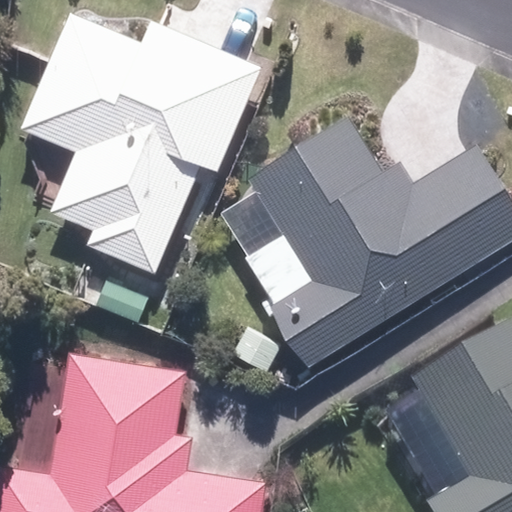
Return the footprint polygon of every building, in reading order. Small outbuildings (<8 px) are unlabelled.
[(139,36),(69,7),(19,126),(75,149),(47,215),(88,233),(82,247),(155,277),(198,173),(211,179),(259,64),(147,17),(139,36)] [(309,368),(511,235),(511,226),(464,153),(415,185),(392,150),(375,161),(347,118),(247,184),(255,196),(214,222),(309,368)] [(99,273),(85,304),(137,326),(151,295),(99,273)] [(423,511),(511,511),(511,331),(406,396),(459,483),(421,507),(423,511)] [(175,376),(62,368),(55,460),(0,456),(0,511),(257,511),(260,477),(182,472),(185,437),(171,436),(175,376)]
